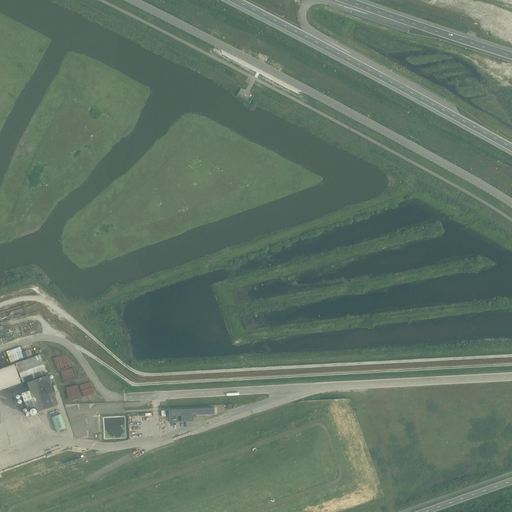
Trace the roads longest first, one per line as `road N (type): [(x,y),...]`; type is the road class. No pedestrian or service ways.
road 1 (unclassified): [(126,0),(511,204)]
road 2 (unclassified): [(511,375),(124,397)]
road 3 (trunk): [(234,0),(511,148)]
road 4 (track): [(317,423),(69,511)]
road 5 (trunk): [(511,55),(345,0)]
road 6 (track): [(249,511),(342,478),(317,423)]
